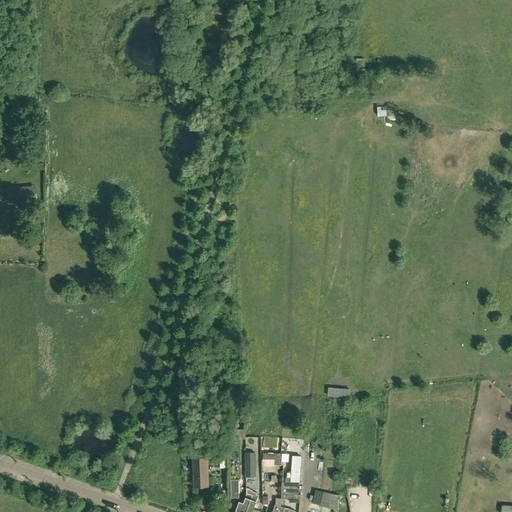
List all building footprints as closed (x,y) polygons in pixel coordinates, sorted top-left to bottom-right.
[(6,189),(7,193),(8,202),(36,199),(35,186),(6,189)] [(0,210),(0,232),(17,232),(16,210),(0,210)] [(347,397),(347,388),(325,387),(325,396),(347,397)] [(243,438),(242,429),(229,430),(230,439),(243,438)] [(217,448),(210,449),(210,458),(218,458),(217,448)] [(281,453),(262,452),(262,458),(274,458),(274,463),(280,463),(281,453)] [(244,475),(256,475),(256,453),(244,453),(244,475)] [(287,472),(287,477),(291,477),(290,481),(300,481),(301,456),(292,455),(291,472),(287,472)] [(207,457),(193,458),(194,486),(208,485),(207,457)] [(230,479),(230,497),(239,497),(238,479),(236,479),(230,479)] [(281,493),(281,499),(286,499),(289,499),(290,494),(298,494),(299,488),(300,488),(300,486),(299,486),(299,482),(282,481),(281,493)] [(249,500),(244,511),(264,511),(266,506),(255,502),(257,494),(255,494),(256,492),(252,491),(246,487),(246,493),(251,495),(249,500)] [(330,493),(323,491),(320,505),(329,508),(330,493)] [(236,506),(234,511),(244,511),(249,500),(251,495),(246,493),(244,498),(243,502),(238,500),(236,506)] [(329,508),(337,510),(338,495),(330,493),(329,508)]
